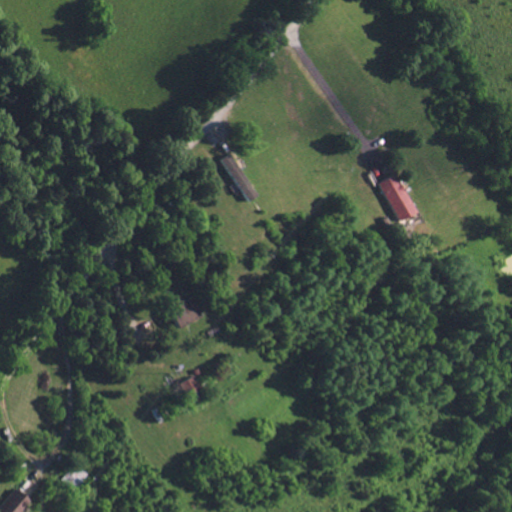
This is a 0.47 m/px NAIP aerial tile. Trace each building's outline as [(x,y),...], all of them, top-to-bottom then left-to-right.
[(254,194),(246,200),(217,158),(226,152),(254,194)] [(412,210),(397,218),(376,181),(391,172),(412,210)] [(199,315),(177,326),(168,308),(172,306),(169,301),(180,296),(182,301),(190,297),(199,315)] [(201,393),(189,400),(179,382),(191,375),(201,393)] [(86,472),(72,489),(59,478),(73,461),(86,472)] [(27,499),(17,511),(0,511),(0,503),(13,488),(27,499)]
